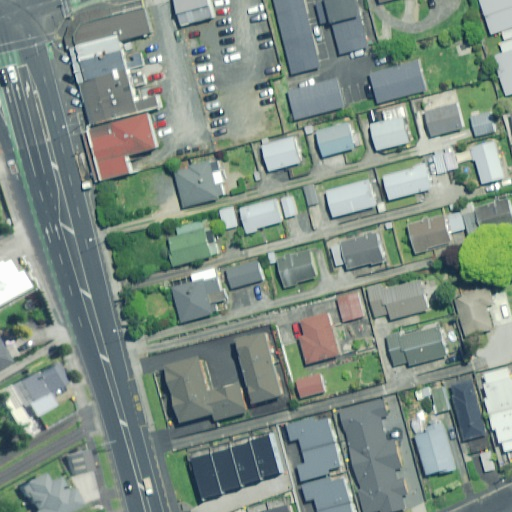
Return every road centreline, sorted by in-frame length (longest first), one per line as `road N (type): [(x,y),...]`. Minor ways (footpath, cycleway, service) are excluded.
road 1 (trunk): [(155,511),(103,329),(27,123)]
road 2 (trunk): [(27,123),(24,59),(6,2)]
